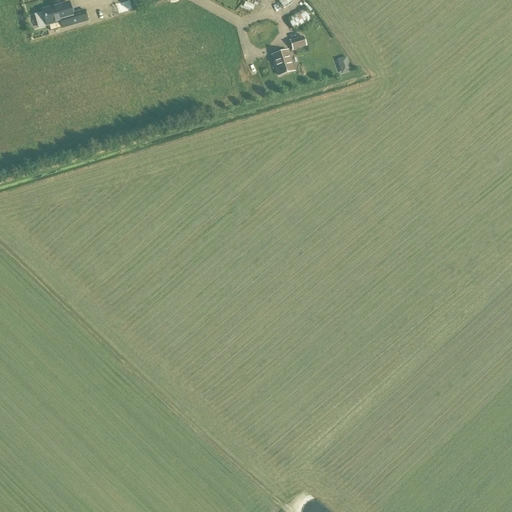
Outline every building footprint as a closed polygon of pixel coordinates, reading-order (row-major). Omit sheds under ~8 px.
[(124,14),(137,11),(135,2),(122,5),(124,14)] [(47,26),(60,22),(62,29),(87,22),(84,10),(71,14),(68,3),(42,10),(43,13),(35,15),(36,16),(39,28),(47,26)] [(294,30),(312,18),(305,8),(287,20),(294,30)] [(293,50),(306,46),(303,37),(290,41),(293,50)] [(279,76),(294,71),(287,51),(273,56),(279,76)]
